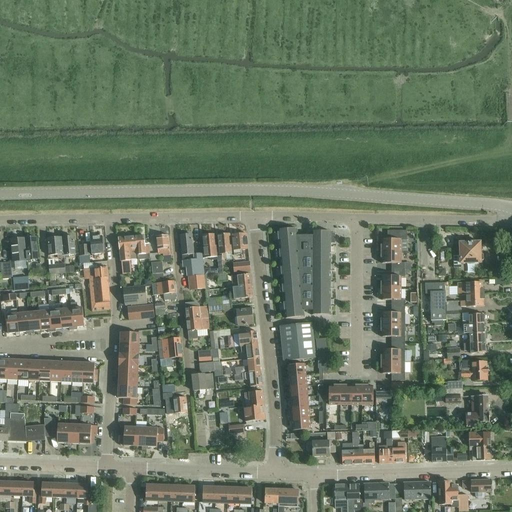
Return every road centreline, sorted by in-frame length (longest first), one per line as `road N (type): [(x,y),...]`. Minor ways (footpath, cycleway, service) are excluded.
road 1 (tertiary): [(0,194),(291,190),(511,208)]
road 2 (residential): [(277,475),(254,216)]
road 3 (residential): [(314,476),(511,470)]
road 4 (residential): [(190,394),(171,217)]
road 5 (residential): [(356,218),(511,219)]
road 6 (residential): [(356,369),(356,218)]
road 7 (residential): [(132,469),(277,475)]
